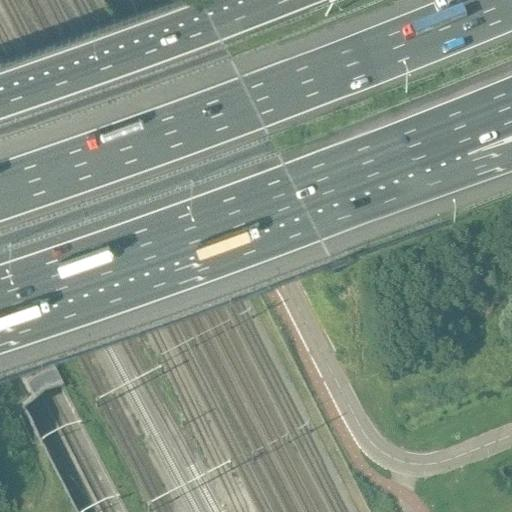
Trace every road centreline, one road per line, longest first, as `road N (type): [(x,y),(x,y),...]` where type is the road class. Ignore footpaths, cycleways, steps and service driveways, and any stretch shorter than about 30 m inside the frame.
road 1 (motorway): [(511,0),(254,102),(0,184)]
road 2 (motorway): [(0,305),(304,202),(461,138)]
road 3 (unclassified): [(287,288),(364,435),(385,455),(439,462),(511,433)]
road 4 (unclassified): [(287,288),(143,0)]
road 5 (motorway): [(278,0),(0,96)]
